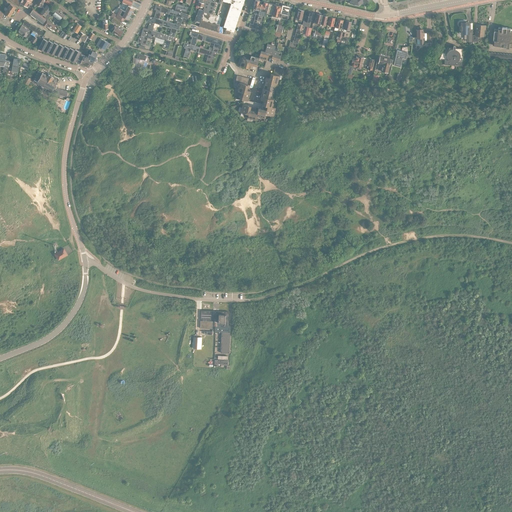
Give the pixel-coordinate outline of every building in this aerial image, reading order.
[(0,17),(2,15),(3,16),(3,17),(3,18),(4,18),(5,18),(6,18),(6,17),(6,16),(5,15),(6,14),(10,16),(15,7),(6,0),(4,4),(6,5),(7,5),(8,6),(4,12),(4,13),(3,13),(3,12),(0,10),(0,4),(0,17)] [(208,4),(209,3),(210,0),(211,0),(210,0),(202,0),(200,0),(198,0),(199,0),(197,5),(202,7),(202,6),(204,7),(203,9),(204,10),(203,12),(206,13),(207,8),(208,4)] [(222,28),(233,32),(243,0),(222,0),(228,2),(230,3),(222,28)] [(249,23),(248,27),(255,29),(256,23),(259,11),(261,1),(259,1),(259,0),(258,0),(254,0),(253,8),(253,9),(253,10),(256,10),(253,24),(249,23)] [(256,23),(255,29),(260,30),(261,24),(260,24),(261,17),(259,17),(260,14),(264,14),(264,15),(267,2),(266,1),(266,0),(264,0),(263,1),(261,1),(259,11),(256,23)] [(265,14),(271,15),(274,4),(268,2),(265,14)] [(187,7),(184,6),(176,3),(174,10),(185,13),(187,7)] [(274,4),(271,15),(271,17),(275,18),(275,19),(278,19),(279,17),(278,17),(281,5),(278,5),(277,3),(275,3),(274,4)] [(45,16),(47,13),(51,8),(46,4),(40,12),(45,16)] [(153,17),(158,19),(160,11),(168,13),(169,9),(155,4),(154,9),(156,10),(153,17)] [(132,12),(133,8),(128,5),(125,11),(120,8),(116,16),(117,16),(122,19),(122,20),(124,21),(125,18),(128,19),(131,14),(132,14),(133,12),(132,12)] [(56,8),(53,12),(54,12),(52,14),(59,20),(61,18),(62,18),(62,17),(64,19),(66,16),(64,15),(64,14),(56,8)] [(196,15),(195,21),(199,22),(199,23),(203,10),(199,8),(197,15),(196,15)] [(298,9),(295,17),(299,18),(298,21),(300,22),(301,19),(302,19),(304,10),(301,9),(298,8),(298,9),(298,8),(297,9),(298,9)] [(45,19),(44,18),(33,9),(29,13),(39,21),(39,20),(40,21),(39,22),(41,24),(42,23),(45,19)] [(188,14),(169,9),(168,13),(178,16),(176,24),(180,25),(183,18),(187,19),(188,14)] [(307,11),(306,11),(303,25),(308,26),(312,12),(310,12),(311,11),(307,10),(307,11)] [(203,12),(200,20),(203,21),(203,20),(219,25),(221,18),(216,16),(216,15),(212,14),(206,13),(203,12)] [(317,22),(320,23),(322,15),(321,14),(319,13),(319,14),(316,13),(314,23),(317,24),(317,22)] [(147,29),(152,30),(154,23),(162,25),(163,20),(158,19),(153,17),(149,16),(148,21),(149,21),(147,29)] [(343,20),(340,19),(340,18),(338,18),(337,18),(334,30),(339,31),(340,31),(342,25),(343,20)] [(47,19),(47,20),(45,19),(42,23),(42,24),(45,27),(47,25),(48,26),(47,27),(51,30),(52,29),(55,26),(55,25),(47,19)] [(40,35),(42,31),(24,20),(24,21),(23,24),(22,23),(22,24),(40,35)] [(176,24),(163,20),(162,25),(172,28),(169,35),(173,37),(174,37),(176,29),(178,30),(180,25),(176,24)] [(346,20),(345,20),(341,37),(340,41),(340,43),(347,44),(348,38),(345,37),(344,37),(346,32),(345,32),(346,31),(349,32),(351,22),(349,21),(348,20),(347,20),(346,20)] [(465,22),(465,21),(460,21),(459,21),(458,22),(458,23),(458,24),(458,25),(458,26),(459,26),(460,26),(460,33),(467,33),(466,39),(468,39),(468,41),(472,41),(472,29),(469,29),(469,22),(465,22)] [(75,31),(77,32),(78,30),(81,26),(77,23),(74,27),(72,25),(69,30),(73,33),(75,31)] [(302,24),(298,23),(295,33),(293,42),(290,42),(288,48),(296,49),(302,24)] [(475,35),(472,35),(472,41),(477,41),(477,36),(483,36),(484,30),(485,30),(485,25),(476,24),(475,35)] [(22,25),(18,31),(26,36),(28,37),(30,34),(28,33),(30,30),(22,25)] [(123,30),(114,25),(112,28),(114,29),(112,32),(120,36),(120,35),(121,35),(122,34),(121,33),(123,30)] [(336,45),(339,45),(344,26),(342,25),(340,31),(339,31),(338,36),(336,36),(336,39),(337,39),(336,45)] [(145,44),(148,34),(155,36),(157,31),(152,30),(147,29),(143,27),(140,36),(139,36),(137,42),(145,44)] [(507,28),(507,27),(502,27),(502,29),(498,29),(498,31),(494,31),(493,44),(493,45),(511,46),(511,30),(510,30),(511,28),(507,28)] [(424,40),(424,33),(424,32),(422,32),(422,29),(422,28),(417,28),(417,29),(416,29),(417,44),(424,44),(424,40)] [(78,30),(77,32),(74,37),(83,41),(87,36),(84,34),(80,31),(80,32),(78,31),(79,30),(78,30)] [(169,35),(157,31),(155,36),(166,39),(163,47),(168,48),(170,41),(172,41),(173,37),(169,35)] [(192,37),(190,44),(194,46),(194,45),(197,38),(204,40),(206,35),(191,31),(190,36),(192,37)] [(220,49),(222,40),(206,35),(204,40),(214,43),(213,48),(209,47),(208,50),(216,52),(217,52),(218,48),(220,49)] [(43,38),(38,48),(43,51),(49,40),(48,40),(43,38)] [(109,43),(100,38),(96,45),(105,50),(106,48),(107,49),(110,43),(109,43)] [(52,42),(49,40),(43,51),(44,51),(44,50),(49,53),(54,42),(53,42),(52,42)] [(59,44),(54,42),(49,53),(49,52),(54,54),(59,44)] [(188,57),(190,49),(198,52),(199,47),(194,45),(194,46),(190,44),(185,43),(184,47),(185,48),(183,56),(188,57)] [(260,50),(259,55),(258,58),(266,60),(267,56),(279,59),(281,51),(273,49),(275,45),(267,43),(264,51),(260,50)] [(62,45),(59,44),(54,54),(54,55),(54,54),(59,56),(65,46),(64,45),(64,46),(62,45)] [(452,45),(452,48),(449,47),(444,55),(444,65),(461,65),(462,48),(455,48),(455,45),(452,45)] [(70,47),(69,48),(65,46),(59,56),(60,56),(65,58),(70,47)] [(396,61),(394,61),(394,65),(400,66),(402,57),(405,58),(407,52),(406,46),(402,47),(401,51),(397,50),(395,59),(396,60),(396,61)] [(70,60),(75,49),(75,50),(70,47),(65,58),(70,60)] [(213,56),(215,57),(216,52),(208,50),(202,48),(199,47),(198,52),(208,55),(206,62),(210,64),(213,56)] [(76,62),(76,61),(80,53),(81,52),(75,49),(70,60),(70,59),(75,62),(76,62)] [(239,65),(250,68),(251,64),(256,65),(258,58),(259,55),(260,50),(257,49),(255,53),(254,53),(254,54),(251,53),(249,59),(241,57),(239,65)] [(96,60),(97,60),(97,59),(96,57),(95,57),(97,53),(96,52),(95,51),(94,51),(93,51),(90,50),(89,52),(85,51),(83,55),(80,53),(76,61),(76,62),(81,64),(82,65),(83,65),(87,67),(87,66),(89,66),(91,64),(92,64),(94,60),(95,61),(96,60)] [(6,68),(7,68),(9,61),(5,60),(6,54),(0,52),(0,67),(0,68),(1,65),(7,66),(6,68)] [(129,65),(127,75),(134,76),(136,71),(133,70),(134,66),(139,68),(142,61),(146,62),(148,56),(135,52),(134,57),(133,57),(132,60),(133,60),(131,66),(129,65)] [(356,56),(355,58),(353,58),(352,60),(351,60),(350,65),(351,65),(351,66),(356,67),(356,66),(355,68),(360,69),(360,67),(362,66),(363,64),(362,62),(363,57),(358,56),(358,57),(356,56)] [(380,56),(378,63),(382,64),(381,70),(387,72),(386,74),(385,77),(388,78),(391,63),(389,63),(390,59),(380,56)] [(9,61),(7,68),(6,75),(10,76),(9,79),(14,80),(15,70),(17,71),(19,59),(13,58),(13,62),(9,61)] [(265,77),(263,88),(271,90),(273,82),(277,83),(278,79),(279,79),(280,75),(281,75),(283,69),(280,69),(278,75),(276,74),(273,73),(270,73),(269,78),(265,77)] [(38,71),(33,78),(35,80),(37,81),(37,82),(52,90),(53,90),(54,88),(55,87),(56,84),(58,79),(58,78),(50,74),(49,74),(48,74),(47,76),(42,73),(39,72),(38,71)] [(271,90),(263,88),(260,98),(264,99),(263,104),(248,100),(250,90),(246,89),(247,84),(248,78),(237,75),(235,81),(239,82),(237,90),(241,91),(239,99),(243,100),(240,112),(244,112),(244,114),(244,115),(244,116),(245,117),(255,119),(256,115),(264,117),(265,113),(273,115),(275,107),(271,106),(273,98),(269,97),(271,90)] [(26,76),(23,82),(28,85),(30,82),(30,81),(31,79),(26,76)] [(56,87),(53,92),(57,94),(66,97),(64,96),(65,91),(67,91),(59,89),(56,87)] [(67,254),(63,248),(57,252),(55,254),(58,259),(67,254)] [(200,320),(200,328),(212,328),(212,321),(211,321),(211,319),(214,319),(214,322),(216,322),(216,326),(215,326),(215,331),(214,331),(221,332),(220,352),(229,353),(230,332),(229,332),(230,329),(227,329),(227,326),(228,326),(228,311),(201,310),(200,318),(202,318),(202,320),(200,320)] [(227,359),(227,356),(217,356),(217,359),(222,359),(222,360),(214,360),(214,365),(217,366),(217,363),(228,363),(228,360),(224,360),(224,359),(227,359)]
